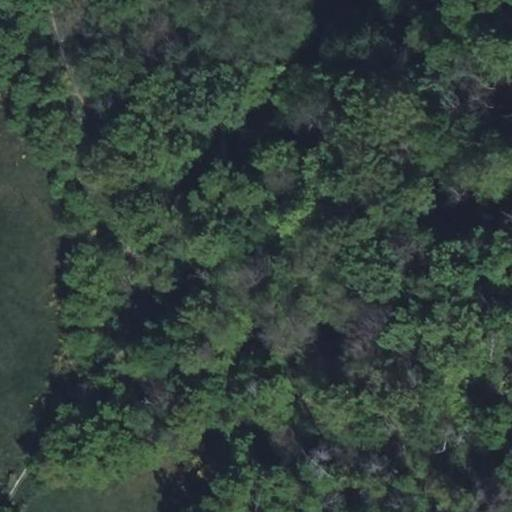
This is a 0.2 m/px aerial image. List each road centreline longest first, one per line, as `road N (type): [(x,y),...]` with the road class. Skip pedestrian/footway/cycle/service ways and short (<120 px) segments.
road 1 (track): [(77,391),(131,341),(306,335),(364,314),(449,278),(511,212)]
road 2 (track): [(4,511),(77,391)]
